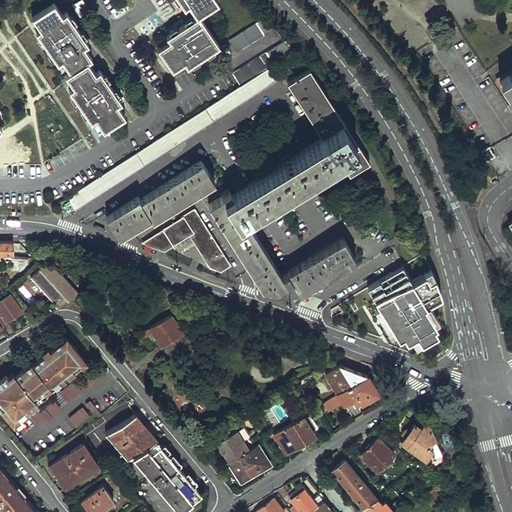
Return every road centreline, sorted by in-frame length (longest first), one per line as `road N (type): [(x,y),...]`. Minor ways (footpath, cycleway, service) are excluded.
road 1 (secondary): [(496,373),(460,228),(415,128),(360,48),(313,0)]
road 2 (secondary): [(282,0),(368,96),(397,142),(437,226),(465,327)]
road 3 (residential): [(0,349),(54,316),(82,319),(235,505)]
road 4 (tertiary): [(305,326),(79,241),(0,228)]
road 5 (residential): [(0,184),(44,183),(160,110)]
road 6 (residential): [(302,462),(430,373)]
road 7 (tertiary): [(430,373),(305,326)]
road 8 (residential): [(160,110),(266,42)]
road 9 (secondary): [(477,391),(504,511)]
